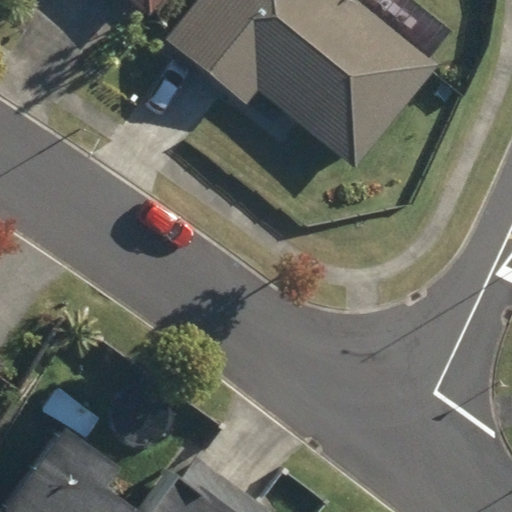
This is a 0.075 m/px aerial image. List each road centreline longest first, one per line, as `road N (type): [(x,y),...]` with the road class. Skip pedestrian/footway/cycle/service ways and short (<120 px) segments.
road 1 (residential): [(0,163),(397,439)]
road 2 (residential): [(511,226),(430,395),(397,439)]
